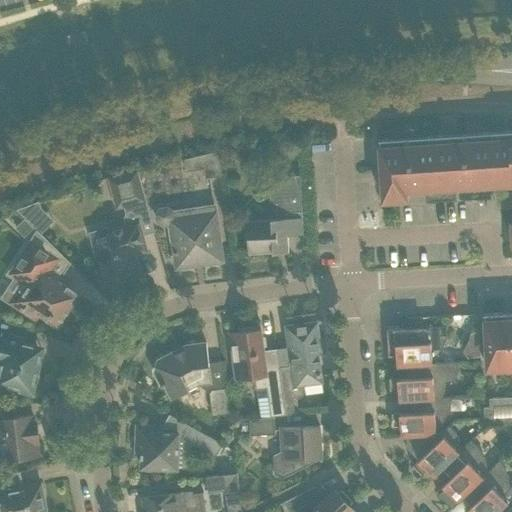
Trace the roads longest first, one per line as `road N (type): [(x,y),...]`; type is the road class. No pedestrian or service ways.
road 1 (tertiary): [(0,153),(172,100),(275,82),(498,71)]
road 2 (residential): [(105,511),(101,442),(111,371),(129,337),(202,302),(352,285)]
road 3 (residential): [(411,511),(365,469),(358,444),(352,285)]
road 4 (residential): [(352,285),(511,275)]
